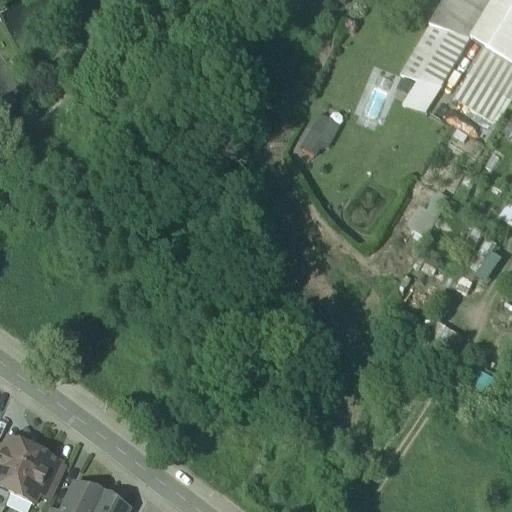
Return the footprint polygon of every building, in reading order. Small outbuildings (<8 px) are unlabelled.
[(452,0),(430,37),(470,49),(495,5),(496,0),(452,0)] [(511,0),(496,0),(495,5),(470,49),(487,59),(511,74),(511,0)] [(430,37),(400,88),(442,99),(470,49),(430,37)] [(511,74),(487,59),(472,85),(511,109),(511,74)] [(328,163),(339,140),(321,131),(313,146),(311,146),(300,165),(315,173),(320,164),(328,163)] [(492,266),(477,291),(487,297),(502,272),(492,266)] [(457,364),(463,355),(464,352),(438,337),(425,360),(439,368),(444,358),(457,364)] [(490,365),(478,359),(471,371),(484,378),(490,365)] [(478,383),(466,404),(486,415),(498,395),(478,383)] [(30,453),(7,441),(2,450),(3,451),(0,457),(0,490),(10,495),(30,453)] [(30,453),(10,495),(33,507),(38,497),(37,497),(53,464),(30,453)] [(53,464),(37,497),(38,497),(49,502),(64,469),(53,464)] [(86,494),(73,488),(61,511),(94,511),(102,497),(94,493),(86,494)] [(110,500),(102,497),(94,511),(123,511),(114,507),(110,500)]
